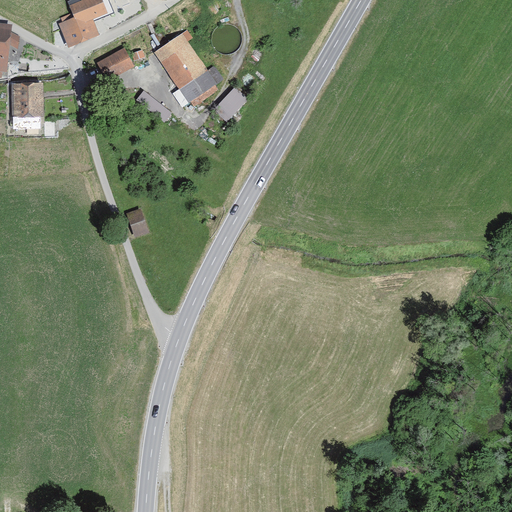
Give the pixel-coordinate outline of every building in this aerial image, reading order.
[(80,0),(70,0),(68,1),(72,13),(61,18),(63,23),(60,24),(69,46),(98,35),(92,18),(107,12),(102,0),(85,0),(81,2),(80,0)] [(3,72),(7,73),(10,45),(18,49),(20,37),(11,32),(11,29),(11,25),(0,23),(0,77),(2,78),(3,72)] [(189,40),(183,31),(150,55),(176,91),(171,94),(180,107),(188,102),(192,109),(216,92),(212,87),(221,81),(211,67),(205,71),(185,43),(189,40)] [(130,68),(121,51),(94,65),(103,82),(130,68)] [(143,59),(140,51),(130,55),(133,63),(143,59)] [(41,85),(8,85),(8,117),(41,116),(41,85)] [(246,100),(232,88),(210,112),(224,125),(246,100)] [(167,113),(141,93),(134,102),(160,122),(167,113)] [(146,233),(137,210),(124,215),(132,238),(146,233)]
